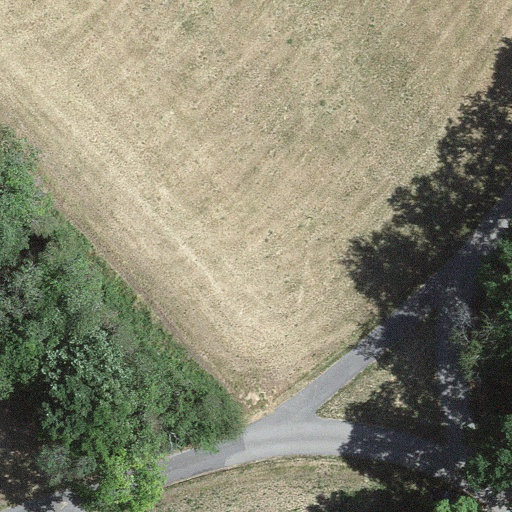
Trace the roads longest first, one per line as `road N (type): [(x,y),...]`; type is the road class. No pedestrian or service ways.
road 1 (unclassified): [(511,213),(461,276),(270,435),(50,511)]
road 2 (track): [(511,507),(417,454),(380,443),(270,435)]
road 3 (track): [(482,484),(453,387),(450,345),(461,276)]
